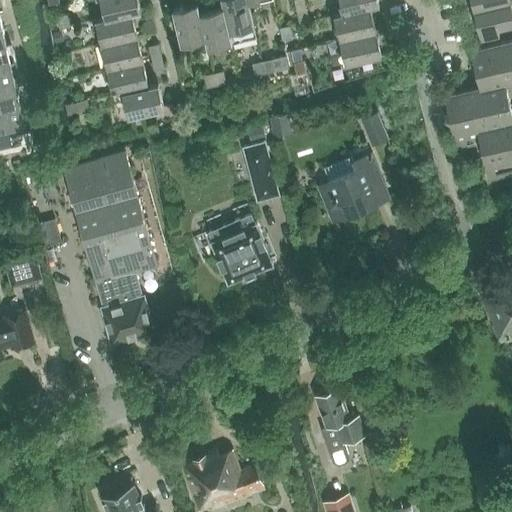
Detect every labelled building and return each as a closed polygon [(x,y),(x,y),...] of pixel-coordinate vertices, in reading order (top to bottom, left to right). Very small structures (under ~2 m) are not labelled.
[(138,0),(103,0),(107,16),(131,11),(141,8),(138,0)] [(222,0),(224,5),(232,39),(256,33),(248,0),(222,0)] [(294,0),(297,10),(307,8),(304,0),(294,0)] [(342,0),(345,11),(369,6),(378,4),(377,0),(342,0)] [(501,0),(474,6),(481,36),(500,32),(498,25),(511,21),(511,4),(511,0),(501,0)] [(206,35),(200,11),(198,2),(174,7),(181,41),(206,35)] [(200,11),(206,35),(208,45),(232,39),(224,5),(200,11)] [(369,6),(345,11),(335,14),(341,38),(375,30),(369,6)] [(307,8),(297,10),(300,22),(310,20),(307,8)] [(131,11),(107,16),(97,19),(103,43),(137,35),(131,11)] [(67,13),(58,15),(60,27),(70,25),(67,13)] [(156,30),(153,18),(144,20),(146,33),(156,30)] [(283,39),(292,37),(290,25),(280,27),(283,39)] [(3,26),(0,27),(0,61),(16,57),(14,49),(8,50),(3,26)] [(62,30),(53,32),(56,41),(64,39),(62,30)] [(375,30),(341,38),(347,62),(380,54),(375,30)] [(137,35),(103,43),(109,67),(142,59),(137,35)] [(480,84),(445,92),(448,107),(443,115),(451,120),(455,137),(479,132),(490,179),(511,173),(511,108),(506,84),(511,82),(511,37),(471,47),(480,84)] [(152,57),(162,55),(159,43),(149,45),(152,57)] [(299,48),(291,50),(294,61),(301,60),(299,48)] [(270,50),(260,52),(262,60),(272,58),(270,50)] [(286,54),(272,58),(275,70),(289,66),(286,54)] [(162,55),(152,57),(155,69),(165,67),(162,55)] [(0,95),(18,91),(12,67),(18,66),(16,57),(0,61),(0,95)] [(262,60),(265,72),(275,70),(272,58),(262,60)] [(114,91),(124,89),(148,83),(142,59),(109,67),(114,91)] [(297,74),(307,71),(304,59),(301,60),(294,61),(297,74)] [(265,72),(262,60),(252,62),(255,75),(265,72)] [(214,72),(217,84),(226,81),(223,69),(214,72)] [(217,84),(214,72),(204,74),(207,86),(217,84)] [(148,83),(124,89),(130,113),(163,105),(158,81),(148,83)] [(304,84),(294,87),(296,94),(306,91),(304,84)] [(0,95),(0,147),(20,143),(17,132),(32,128),(29,113),(23,114),(18,91),(0,95)] [(87,97),(78,100),(80,112),(90,110),(87,97)] [(378,110),(363,116),(373,142),(388,136),(378,110)] [(288,112),(271,115),(275,133),(291,130),(288,112)] [(262,125),(250,129),(254,140),(266,137),(262,125)] [(244,145),(254,184),(260,182),(264,197),(280,193),(266,140),(244,145)] [(106,156),(65,167),(69,185),(71,191),(76,210),(77,212),(81,227),(89,257),(95,276),(96,281),(98,281),(103,300),(105,305),(120,301),(142,295),(135,271),(158,264),(151,240),(144,213),(138,192),(133,174),(131,168),(126,150),(106,156)] [(327,180),(320,183),(333,216),(340,213),(377,199),(389,194),(384,182),(372,151),(354,158),(358,167),(331,178),(327,180)] [(48,208),(49,228),(63,227),(62,207),(48,208)] [(13,220),(1,224),(6,238),(17,235),(13,220)] [(213,240),(217,252),(228,278),(229,280),(230,279),(246,272),(247,273),(256,270),(256,268),(272,262),(274,261),(273,260),(257,222),(258,222),(257,220),(255,221),(214,238),(212,239),(213,240)] [(33,246),(4,254),(12,283),(41,275),(33,246)] [(500,340),(511,335),(511,276),(479,290),(500,340)] [(105,305),(103,306),(113,341),(154,330),(144,294),(142,295),(120,301),(105,305)] [(0,354),(2,354),(0,347),(0,344),(12,341),(13,344),(32,339),(25,310),(6,315),(6,318),(0,320),(0,354)] [(326,424),(322,426),(334,460),(340,463),(347,460),(350,454),(345,440),(366,432),(359,413),(351,416),(340,385),(329,389),(326,387),(321,389),(319,393),(316,394),(326,424)] [(183,461),(202,511),(267,487),(257,462),(242,468),(234,447),(221,452),(219,447),(183,461)] [(122,485),(102,494),(109,511),(160,511),(157,503),(145,508),(134,480),(122,485)] [(355,511),(351,500),(329,508),(330,511),(355,511)] [(417,511),(416,502),(394,508),(395,511),(417,511)]
